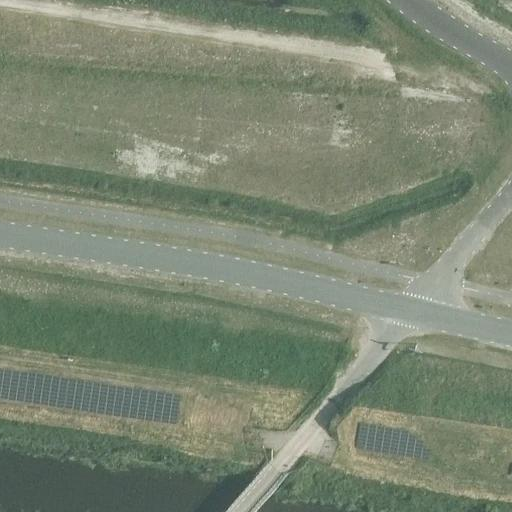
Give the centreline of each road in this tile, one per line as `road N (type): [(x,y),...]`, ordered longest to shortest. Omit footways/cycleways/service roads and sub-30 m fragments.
road 1 (tertiary): [(412,310),(214,267),(0,236)]
road 2 (unclassified): [(239,511),(412,310)]
road 3 (unclassified): [(412,310),(511,194)]
